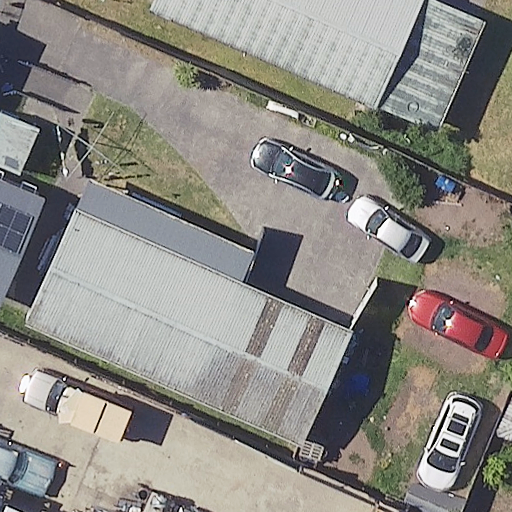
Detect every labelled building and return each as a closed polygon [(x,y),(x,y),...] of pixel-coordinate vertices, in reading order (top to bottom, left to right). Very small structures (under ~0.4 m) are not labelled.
[(485,10),(463,0),(169,0),(435,121),(485,10)] [(0,280),(44,187),(0,166),(0,280)] [(354,317),(77,194),(26,307),(303,430),(354,317)] [(500,259),(419,229),(389,309),(470,340),(500,259)] [(137,511),(96,493),(87,511),(137,511)]
